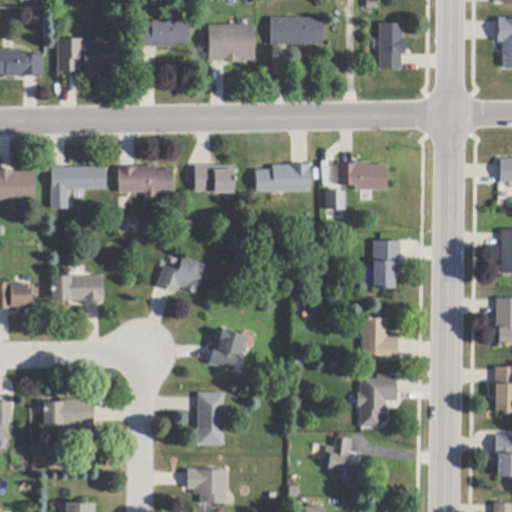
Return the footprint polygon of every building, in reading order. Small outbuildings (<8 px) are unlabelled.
[(322,46),(287,46),(273,45),(269,45),(269,19),(321,19),(322,46)] [(511,20),(511,68),(502,68),(502,43),(497,43),(497,40),(498,23),(498,19),(505,19),(505,20),(511,20)] [(189,23),(189,45),(174,45),(174,49),(157,48),(142,48),(140,48),(140,28),(151,28),(152,21),(189,23)] [(405,56),(401,56),(401,69),(401,70),(379,70),(379,59),(379,39),(379,25),(403,25),(403,38),(405,38),(405,56)] [(224,63),(223,63),(223,62),(211,62),(209,62),(208,26),(254,26),(255,61),(240,62),(240,63),(224,63)] [(79,75),(77,75),(61,75),(58,75),(57,40),(83,40),(83,44),(118,43),(119,75),(105,75),(105,74),(84,75),(83,67),(79,67),(79,75)] [(42,55),(43,77),(38,77),(25,77),(5,78),(5,76),(0,76),(0,50),(4,50),(14,50),(20,50),(20,56),(42,55)] [(511,184),(505,184),(500,184),(500,180),(500,178),(500,166),(500,160),(511,160),(511,184)] [(337,187),(336,164),(339,163),(339,165),(342,165),(353,164),(354,164),(354,163),(370,163),(370,166),(386,166),(386,191),(355,192),(355,186),(337,187)] [(195,183),(194,167),(211,167),(233,166),(234,194),(214,195),(214,192),(195,193),(195,183)] [(310,192),(256,194),(255,171),(272,171),(272,167),(292,166),(308,166),(310,166),(310,167),(310,192)] [(325,166),(325,175),(326,175),(327,185),(327,188),(319,188),(319,166),(325,166)] [(106,190),(73,191),(68,191),(68,209),(68,210),(50,210),(49,189),(52,189),(51,169),(54,169),(66,168),(106,168),(106,190)] [(121,168),(135,168),(155,168),(155,172),(172,172),(173,193),(156,193),(156,203),(145,203),(145,194),(119,194),(119,168),(121,168)] [(35,201),(0,201),(0,171),(11,171),(13,171),(13,173),(35,172),(35,201)] [(325,211),(325,193),(329,193),(341,192),(345,192),(345,210),(325,211)] [(511,274),(501,275),(500,246),(500,234),(500,231),(511,231),(511,274)] [(401,260),(401,264),(394,264),(395,290),(372,290),(372,243),(391,242),(400,242),(401,260)] [(183,259),(205,265),(196,294),(183,290),(184,289),(179,288),(179,291),(175,289),(174,293),(171,292),(157,287),(163,267),(166,268),(178,272),(182,258),(183,259)] [(103,277),(104,301),(99,301),(86,302),(70,302),(70,301),(52,301),(52,278),(70,277),(70,278),(103,277)] [(15,282),(16,282),(16,286),(22,286),(22,285),(31,285),(32,285),(32,308),(13,307),(13,311),(9,310),(0,310),(0,283),(10,284),(10,282),(15,282)] [(511,347),(498,347),(498,331),(495,331),(496,315),(496,302),(496,300),(511,300),(511,347)] [(398,341),(398,355),(397,355),(397,361),(397,363),(378,363),(379,357),(361,357),(361,320),(387,320),(387,338),(398,338),(398,341)] [(233,372),(209,365),(210,362),(213,350),(217,338),(219,339),(222,331),(246,338),(240,357),(238,356),(233,372)] [(495,384),(495,371),(495,368),(511,368),(511,413),(495,413),(495,384)] [(395,378),(395,385),(397,385),(397,400),(397,402),(385,402),(385,404),(386,404),(386,409),(387,409),(387,424),(381,424),(381,428),(359,428),(359,407),(357,407),(357,406),(357,396),(357,394),(360,394),(360,380),(377,380),(377,376),(395,376),(395,378)] [(224,394),(224,405),(224,415),(223,447),(197,446),(197,412),(198,399),(198,394),(224,394)] [(94,422),(94,425),(63,426),(44,427),(44,404),(62,403),(61,401),(92,400),(93,400),(94,422)] [(11,408),(11,424),(8,424),(8,438),(0,438),(0,403),(11,403),(11,408)] [(497,437),(511,437),(511,478),(495,478),(496,455),(495,455),(495,453),(495,437),(497,437)] [(350,466),(359,467),(358,486),(343,485),(344,471),(327,470),(328,459),(325,459),(326,448),(334,448),(335,439),(350,440),(348,457),(347,457),(347,466),(350,466)] [(227,471),(226,493),(226,505),(200,504),(200,496),(194,495),(195,489),(187,489),(187,487),(187,474),(187,470),(203,470),(203,471),(227,471)] [(93,511),(94,503),(64,502),(64,511),(93,511)] [(511,511),(511,502),(491,503),(491,511),(511,511)]
